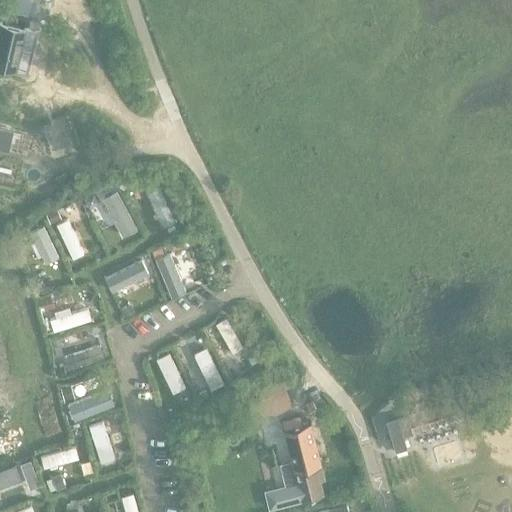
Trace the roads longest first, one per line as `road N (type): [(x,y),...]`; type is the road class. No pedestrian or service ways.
road 1 (unclassified): [(386,511),(364,439),(277,319),(175,127)]
road 2 (unknown): [(511,343),(339,400)]
road 3 (unknown): [(73,0),(103,91),(137,123),(175,127)]
